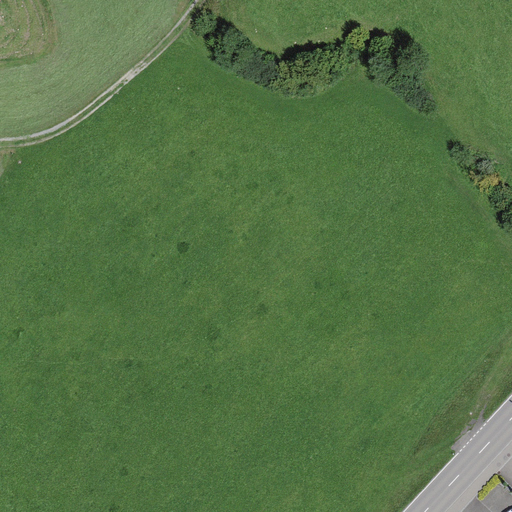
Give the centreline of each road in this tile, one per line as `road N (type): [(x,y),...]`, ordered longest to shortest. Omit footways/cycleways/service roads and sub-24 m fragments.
road 1 (track): [(0,144),(66,129),(176,35),(202,0)]
road 2 (tertiary): [(511,421),(427,511)]
